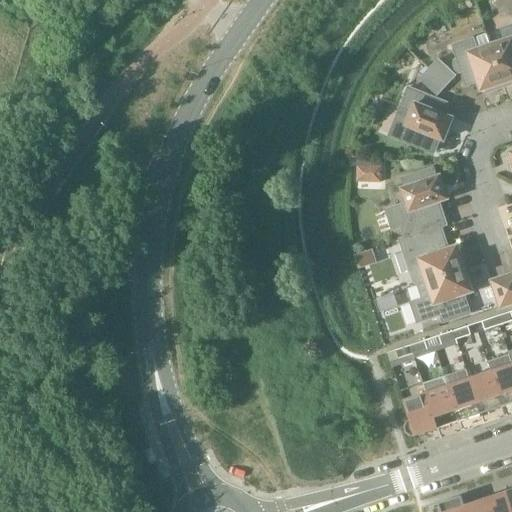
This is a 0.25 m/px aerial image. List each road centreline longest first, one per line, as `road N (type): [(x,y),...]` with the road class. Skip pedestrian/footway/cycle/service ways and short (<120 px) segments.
road 1 (tertiary): [(149,336),(150,232),(163,174),(198,93),(261,0)]
road 2 (tertiary): [(149,336),(154,397),(185,510)]
road 3 (tertiary): [(217,494),(149,336)]
road 4 (residential): [(369,490),(511,444)]
road 5 (residential): [(499,247),(476,163),(488,133),(511,125)]
